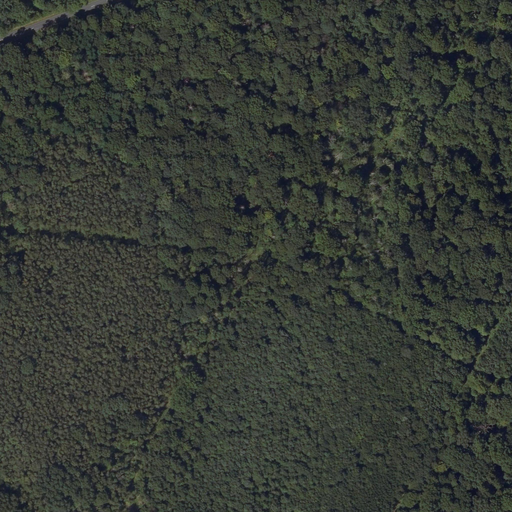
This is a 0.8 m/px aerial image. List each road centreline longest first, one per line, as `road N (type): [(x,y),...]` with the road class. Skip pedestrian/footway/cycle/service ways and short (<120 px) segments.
road 1 (track): [(511,378),(260,253),(0,229)]
road 2 (track): [(393,511),(511,295)]
